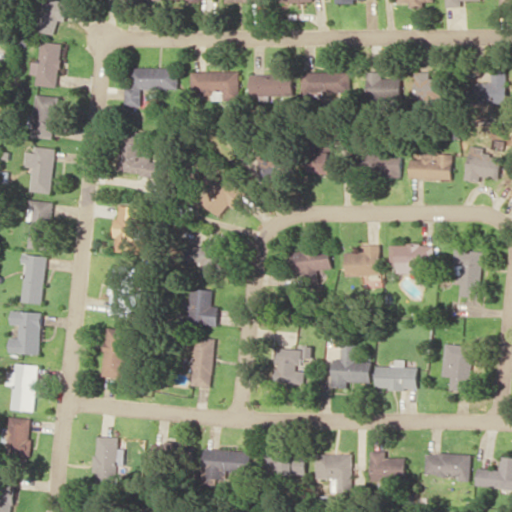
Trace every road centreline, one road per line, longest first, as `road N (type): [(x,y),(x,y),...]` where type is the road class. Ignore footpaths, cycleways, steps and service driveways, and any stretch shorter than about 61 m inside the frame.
road 1 (residential): [(511,33),(131,36),(106,48),(45,511)]
road 2 (residential): [(499,421),(510,228),(479,210),(297,212),(273,223),(257,265),(240,418)]
road 3 (residential): [(65,403),(240,418),(511,422)]
